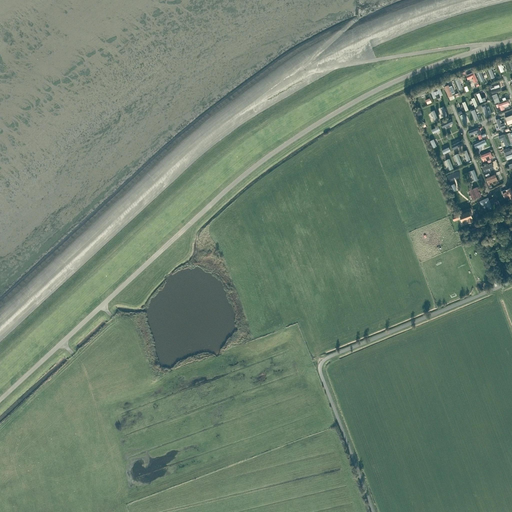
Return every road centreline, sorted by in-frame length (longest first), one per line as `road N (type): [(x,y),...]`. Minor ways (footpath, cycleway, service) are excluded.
road 1 (unclassified): [(0,400),(278,149),(384,87),(511,41)]
road 2 (unclassified): [(373,511),(322,362),(511,281)]
